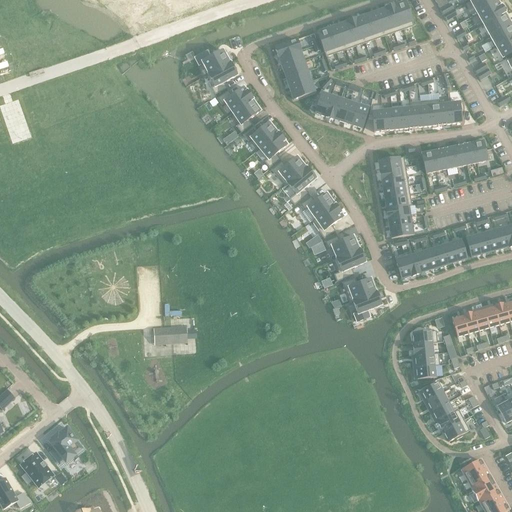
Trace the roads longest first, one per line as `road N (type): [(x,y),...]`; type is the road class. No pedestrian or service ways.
road 1 (residential): [(385,0),(265,40),(244,55),(330,179)]
road 2 (residential): [(483,452),(453,453),(430,439),(395,349),(415,322),(511,290)]
road 3 (residential): [(330,179),(392,287),(511,255)]
road 4 (residential): [(511,112),(469,133),(369,151),(330,179)]
road 5 (residential): [(85,392),(146,511)]
